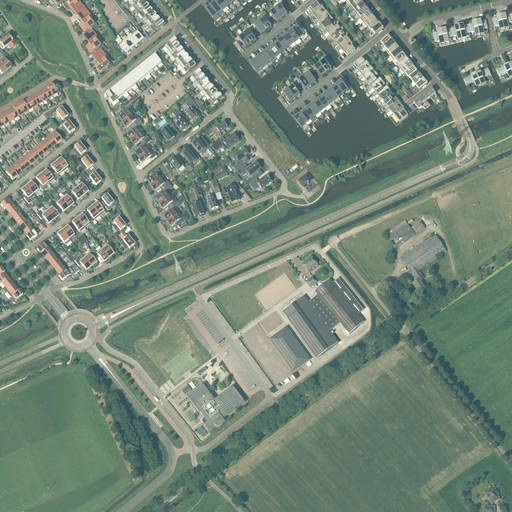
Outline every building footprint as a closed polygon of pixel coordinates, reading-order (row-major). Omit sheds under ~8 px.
[(73,5),(77,1),(76,0),(68,0),(69,1),(64,5),(69,11),(70,10),(74,7),(73,5)] [(91,6),(93,4),(90,1),(84,6),(79,0),(77,1),(73,5),(74,7),(70,10),(73,15),(74,14),(76,17),(85,10),(83,8),(83,7),(86,10),(91,6)] [(144,2),(143,1),(143,0),(142,0),(138,0),(131,6),(135,10),(145,2),(144,2)] [(218,0),(216,2),(223,11),(227,7),(221,0),(218,0)] [(280,5),(275,9),(282,18),(287,14),(281,7),(284,5),(281,0),(278,3),(280,5)] [(356,0),(349,6),(353,10),(362,3),(359,0),(356,0)] [(135,10),(139,15),(148,7),(146,4),(146,5),(145,3),(145,2),(135,10)] [(214,4),(211,6),(218,15),(223,11),(216,2),(215,2),(213,3),(214,4)] [(317,3),(309,9),(312,13),(316,10),(320,7),(317,3)] [(356,14),(356,15),(366,7),(365,7),(362,3),(353,10),(353,11),(354,10),(357,14),(356,14)] [(211,6),(206,10),(213,19),(218,15),(211,6)] [(309,16),(311,19),(314,16),(316,19),(317,19),(326,12),(321,6),(320,7),(316,10),(312,13),(309,16)] [(139,15),(142,19),(152,11),(150,9),(148,7),(139,15)] [(360,19),(369,12),(366,7),(356,15),(360,19)] [(277,22),(282,18),(275,9),(267,16),(269,17),(271,15),(277,22)] [(87,23),(92,19),(85,10),(76,17),(78,19),(78,20),(81,25),(85,21),(87,23)] [(146,23),(155,16),(153,13),(152,12),(152,11),(142,19),(144,18),(147,22),(146,23)] [(321,25),(329,18),(331,17),(326,12),(317,19),(316,19),(313,22),(315,24),(319,22),(321,25)] [(360,19),(363,23),(373,16),(370,12),(369,12),(360,19)] [(506,16),(505,15),(501,16),(503,26),(508,25),(508,24),(511,23),(510,15),(506,16)] [(146,23),(149,28),(159,20),(157,18),(155,16),(146,23)] [(267,31),(272,27),(267,21),(269,18),(269,17),(267,16),(259,22),(267,31)] [(376,20),(373,16),(363,23),(367,28),(376,20)] [(497,18),(492,19),(494,27),(499,26),(499,27),(503,26),(501,16),(496,17),(497,18)] [(318,27),(320,30),(323,27),(325,30),(326,31),(335,23),(331,17),(329,18),(321,25),(318,27)] [(93,30),(97,26),(92,19),(87,23),(85,21),(81,25),(80,26),(85,32),(90,28),(93,30)] [(149,28),(153,33),(163,24),(161,22),(160,22),(159,20),(149,28)] [(368,27),(372,32),(377,27),(380,25),(376,20),(367,28),(368,27)] [(483,30),(487,29),(486,21),(481,22),(481,21),(476,22),(479,32),(483,31),(483,30)] [(262,35),(267,31),(259,22),(252,28),(253,30),(256,28),(262,35)] [(472,24),(468,25),(470,33),(474,32),(474,33),(479,32),(476,22),(472,23),(472,24)] [(322,33),(325,36),(328,33),(330,36),(340,29),(335,23),(326,31),(325,30),(322,33)] [(299,39),(304,35),(300,30),(303,28),(300,24),(292,30),(299,39)] [(253,30),(252,28),(249,25),(246,28),(249,31),(244,35),(251,43),(256,39),(250,32),(253,30)] [(375,36),(378,34),(379,34),(382,31),(383,30),(380,25),(377,27),(372,32),(375,36)] [(463,25),(459,26),(461,36),(466,35),(465,34),(470,33),(468,25),(464,26),(463,25)] [(96,32),(100,29),(97,26),(93,30),(95,33),(93,34),(91,31),(83,38),(85,41),(84,41),(88,46),(92,43),(93,45),(98,40),(101,38),(96,32)] [(459,26),(454,27),(455,28),(450,29),(452,37),(457,36),(457,37),(461,36),(459,26)] [(327,38),(329,41),(332,39),(334,41),(335,42),(344,34),(340,29),(330,36),(327,38)] [(446,29),(441,30),(444,41),(448,39),(448,38),(452,37),(450,29),(446,30),(446,29)] [(287,34),(295,43),(299,39),(292,30),(290,31),(290,32),(287,34)] [(441,30),(437,31),(437,33),(433,34),(435,43),(444,41),(441,30)] [(137,32),(132,36),(138,43),(143,39),(137,32)] [(235,40),(237,43),(240,40),(246,48),(251,43),(244,35),(243,33),(235,40)] [(287,34),(283,38),(290,47),(295,43),(287,34)] [(339,47),(347,41),(349,40),(344,34),(335,42),(334,41),(331,44),(334,47),(337,44),(339,47)] [(380,42),(384,46),(392,40),(388,35),(387,37),(386,36),(383,39),(383,40),(380,42)] [(127,38),(134,47),(138,43),(132,36),(128,39),(127,38)] [(9,37),(0,43),(0,46),(2,50),(9,44),(12,48),(16,45),(13,41),(12,40),(9,37)] [(285,50),(290,47),(283,38),(282,37),(280,39),(281,39),(278,42),(285,50)] [(127,38),(122,41),(129,50),(134,47),(127,38)] [(169,52),(178,44),(176,42),(177,41),(175,39),(165,47),(169,52)] [(99,52),(104,48),(98,40),(93,45),(92,43),(88,46),(87,47),(92,53),(97,49),(99,52)] [(336,50),(338,52),(341,50),(344,53),(348,49),(352,46),(353,45),(349,40),(347,41),(339,47),(336,50)] [(384,46),(384,47),(387,51),(386,52),(396,44),(392,40),(384,46)] [(125,54),(129,50),(122,41),(117,46),(122,55),(124,53),(125,54)] [(278,42),(273,45),(281,54),(285,50),(278,42)] [(172,56),(182,48),(181,48),(180,47),(180,46),(178,44),(169,52),(172,56)] [(386,52),(390,56),(399,49),(396,45),(396,44),(386,52)] [(281,54),(273,45),(271,46),(272,47),(269,49),(276,58),(281,54)] [(352,46),(348,49),(344,53),(347,57),(355,50),(352,46)] [(102,54),(106,50),(104,48),(99,52),(92,58),(94,60),(93,61),(97,66),(100,62),(102,64),(107,60),(102,54)] [(176,61),(185,53),(183,51),(184,51),(182,48),(172,56),(176,61)] [(264,53),(271,62),(276,58),(269,49),(268,48),(266,50),(267,50),(264,53)] [(390,56),(393,61),(403,53),(399,49),(390,56)] [(179,65),(189,57),(187,55),(185,53),(176,61),(179,65)] [(259,57),(267,65),(271,62),(264,53),(259,57)] [(393,61),(397,65),(406,58),(406,57),(406,58),(403,54),(403,53),(393,61)] [(151,59),(157,67),(162,63),(156,56),(151,59)] [(11,67),(3,57),(0,59),(0,63),(6,71),(9,69),(9,68),(11,67)] [(189,58),(189,57),(179,65),(183,70),(192,62),(191,59),(190,59),(189,58)] [(255,60),(262,69),(267,65),(259,57),(255,60)] [(319,64),(326,73),(331,69),(326,62),(328,59),(327,58),(319,64)] [(397,65),(401,69),(410,62),(406,58),(397,65)] [(151,59),(147,63),(154,71),(153,70),(157,67),(151,59)] [(354,65),(357,69),(365,63),(362,59),(354,65)] [(96,66),(101,73),(106,68),(108,71),(113,67),(107,60),(102,64),(100,62),(97,66),(96,66)] [(257,73),(262,69),(255,60),(250,64),(257,73)] [(192,62),(193,62),(192,62),(183,70),(187,74),(196,66),(194,64),(192,62)] [(354,72),(356,74),(356,75),(359,72),(361,75),(362,75),(371,68),(366,62),(365,63),(357,69),(354,72)] [(401,69),(404,74),(413,66),(410,62),(401,69)] [(150,75),(154,71),(147,63),(143,66),(150,75)] [(319,64),(311,70),(313,72),(316,70),(321,77),(326,73),(319,64)] [(508,76),(511,74),(511,72),(508,64),(504,66),(504,67),(499,69),(502,75),(507,73),(508,76)] [(143,66),(138,70),(145,79),(150,75),(143,66)] [(405,73),(409,77),(417,71),(413,66),(404,74),(405,73)] [(311,86),(316,82),(310,74),(313,72),(311,70),(309,68),(306,70),(308,73),(304,77),(311,86)] [(361,75),(358,77),(360,80),(364,78),(366,80),(366,81),(374,74),(376,73),(371,68),(362,75),(361,75)] [(141,82),(145,79),(138,70),(134,74),(141,82)] [(475,73),(480,83),(484,81),(483,78),(488,76),(485,70),(480,72),(480,71),(475,73)] [(202,73),(200,71),(192,77),(196,81),(203,75),(201,73),(202,73)] [(417,71),(409,77),(412,82),(420,75),(417,71)] [(376,73),(374,74),(366,81),(366,80),(363,83),(365,86),(368,83),(370,86),(371,86),(380,79),(376,73)] [(475,85),(480,83),(475,73),(471,75),(471,76),(467,78),(469,85),(474,82),(475,85)] [(136,86),(135,84),(139,81),(141,82),(134,74),(129,77),(136,86)] [(207,80),(205,78),(203,75),(196,81),(199,86),(197,87),(207,80),(207,79),(207,80)] [(424,80),(420,75),(412,82),(416,86),(421,82),(424,80)] [(125,81),(132,89),(136,86),(129,77),(125,81)] [(311,86),(304,77),(299,81),(296,78),(293,80),(296,83),(297,85),(300,82),(306,90),(311,86)] [(380,79),(371,86),(370,86),(367,89),(370,91),(373,89),(375,92),(385,84),(380,79)] [(210,84),(209,82),(207,80),(197,87),(201,92),(211,84),(210,84)] [(424,80),(421,82),(416,86),(419,91),(422,88),(423,89),(426,86),(428,84),(424,80)] [(125,81),(120,84),(127,93),(132,89),(125,81)] [(341,81),(336,85),(343,94),(348,90),(345,85),(341,81)] [(296,83),(288,89),(295,98),(300,94),(294,87),(297,85),(296,83)] [(116,88),(123,97),(127,93),(120,84),(116,88)] [(212,86),(210,84),(211,84),(201,92),(204,96),(214,89),(212,86)] [(334,86),(335,86),(332,89),(339,98),(343,94),(336,85),(336,84),(334,86)] [(375,92),(372,94),(374,97),(377,94),(379,97),(380,98),(389,90),(385,84),(375,92)] [(47,88),(52,97),(57,94),(52,85),(47,88)] [(45,90),(43,91),(47,100),(52,97),(47,88),(44,90),(45,90)] [(116,88),(111,91),(118,100),(123,97),(116,88)] [(330,90),(327,93),(334,101),(339,98),(332,89),(331,88),(329,90),(330,90)] [(217,93),(217,92),(216,91),(214,89),(204,96),(205,96),(206,95),(210,99),(217,93)] [(288,89),(283,94),(280,96),(281,97),(284,95),(290,102),(295,98),(288,89)] [(422,96),(426,101),(427,101),(426,101),(430,98),(434,102),(439,98),(431,89),(422,96)] [(389,90),(380,98),(379,97),(376,100),(379,103),(382,100),(384,103),(394,96),(389,90)] [(47,100),(43,91),(38,94),(43,102),(47,100)] [(112,92),(110,93),(109,92),(106,94),(109,98),(108,99),(111,105),(118,99),(118,100),(111,91),(111,92),(112,92)] [(210,99),(215,105),(218,102),(217,101),(222,97),(220,94),(219,95),(217,93),(210,99)] [(322,96),(329,105),(334,101),(327,93),(322,96)] [(38,94),(33,97),(38,105),(43,102),(38,94)] [(322,96),(318,100),(325,109),(329,105),(322,96)] [(389,109),(397,102),(398,101),(394,96),(384,103),(381,105),(383,108),(386,106),(388,109),(389,109)] [(422,107),(421,105),(422,105),(425,109),(430,105),(427,101),(426,101),(422,96),(413,104),(417,108),(419,110),(422,107)] [(38,105),(33,97),(28,100),(33,108),(38,105)] [(193,122),(199,117),(192,108),(196,105),(191,99),(185,104),(189,108),(185,111),(193,122)] [(315,101),(316,102),(313,104),(320,113),(325,109),(318,100),(317,99),(315,101)] [(26,101),(23,103),(28,111),(33,108),(28,100),(26,101)] [(391,111),(393,114),(403,107),(398,101),(397,102),(389,109),(388,109),(385,111),(388,114),(391,111)] [(243,102),(235,109),(238,112),(243,108),(247,112),(253,107),(249,102),(246,105),(243,102)] [(28,111),(23,103),(18,105),(23,114),(28,111)] [(311,105),(308,108),(315,116),(320,113),(313,104),(312,103),(311,105)] [(18,105),(13,108),(19,117),(23,114),(18,105)] [(132,115),(129,111),(131,109),(129,106),(124,110),(126,113),(120,118),(120,119),(123,123),(135,114),(134,113),(132,115)] [(306,108),(306,109),(304,111),(311,120),(315,116),(308,108),(308,107),(306,108)] [(400,122),(408,116),(404,111),(405,110),(403,107),(393,114),(400,122)] [(9,112),(14,120),(19,117),(13,108),(11,110),(9,112)] [(56,113),(63,120),(68,116),(65,113),(66,113),(62,109),(61,109),(56,113)] [(176,125),(176,124),(182,131),(183,130),(183,131),(185,130),(187,128),(186,128),(188,127),(181,119),(184,117),(178,109),(173,114),(177,119),(174,122),(174,123),(176,125)] [(257,111),(250,117),(254,122),(261,116),(257,111)] [(302,113),(299,115),(306,124),(311,120),(304,111),(303,111),(301,112),(302,113)] [(4,115),(9,123),(14,120),(9,112),(4,115)] [(138,118),(135,114),(123,123),(126,127),(127,127),(134,122),(136,125),(141,121),(139,118),(138,118)] [(0,117),(0,119),(4,126),(9,123),(4,115),(0,117)] [(297,116),(297,117),(294,119),(301,128),(306,124),(299,115),(298,115),(297,116)] [(261,116),(254,122),(258,126),(265,121),(261,116)] [(157,126),(156,126),(158,129),(167,122),(164,118),(162,120),(159,117),(153,122),(157,126)] [(69,123),(68,122),(68,123),(65,125),(63,126),(64,127),(61,129),(65,134),(66,134),(68,132),(70,134),(75,130),(72,127),(73,127),(69,122),(69,123)] [(220,133),(228,127),(223,122),(216,128),(215,127),(215,126),(210,130),(218,139),(222,135),(221,135),(220,133)] [(161,133),(168,142),(175,137),(168,129),(173,125),(171,123),(165,127),(166,129),(161,133)] [(268,125),(262,131),(266,136),(272,130),(268,125)] [(140,133),(137,128),(128,136),(128,137),(131,141),(143,131),(140,133)] [(272,130),(266,136),(270,140),(276,135),(272,130)] [(146,136),(143,131),(131,141),(134,145),(135,144),(135,145),(142,140),(144,143),(149,138),(147,136),(146,136)] [(50,136),(57,144),(61,141),(55,133),(50,136)] [(236,143),(239,141),(234,135),(222,144),(219,141),(210,149),(213,153),(222,146),(226,150),(228,148),(229,149),(231,147),(232,147),(236,144),(236,143)] [(50,136),(46,140),(52,147),(54,146),(57,144),(50,136)] [(205,148),(198,139),(192,144),(200,153),(205,150),(211,157),(214,154),(213,153),(210,149),(208,146),(205,148)] [(42,144),(48,151),(52,147),(46,140),(42,144)] [(276,142),(268,149),(271,152),(276,148),(280,152),(286,147),(282,142),(278,145),(276,142)] [(37,147),(43,154),(43,155),(48,151),(42,144),(37,147)] [(81,154),(82,155),(86,151),(85,151),(86,150),(82,146),(82,147),(80,144),(75,147),(77,149),(75,151),(79,156),(81,154)] [(151,149),(148,151),(145,146),(136,153),(136,154),(136,155),(139,159),(151,149)] [(33,151),(39,158),(43,155),(43,154),(37,147),(33,151)] [(244,147),(232,157),(234,159),(236,158),(240,163),(234,168),(237,172),(245,165),(244,164),(249,160),(246,156),(249,154),(248,152),(246,149),(245,149),(244,147)] [(286,147),(280,152),(284,157),(290,152),(286,147)] [(196,154),(194,156),(188,148),(185,150),(181,153),(191,165),(196,160),(197,162),(200,159),(196,154)] [(143,162),(143,163),(150,158),(152,160),(157,156),(151,149),(139,159),(142,163),(143,162)] [(28,154),(34,161),(34,162),(39,158),(33,151),(28,154)] [(24,158),(30,165),(34,162),(34,161),(28,154),(24,158)] [(86,167),(88,169),(93,165),(90,162),(91,162),(88,158),(87,158),(87,157),(81,162),(82,162),(79,164),(84,169),(83,169),(84,169),(86,167)] [(172,173),(174,177),(180,173),(178,171),(184,166),(177,157),(174,159),(174,158),(171,160),(171,161),(171,162),(173,165),(175,168),(177,169),(172,173)] [(19,162),(25,168),(25,169),(30,165),(24,158),(19,162)] [(226,158),(221,162),(225,167),(230,163),(226,159),(226,158)] [(59,160),(56,162),(63,172),(68,168),(61,159),(59,160)] [(19,162),(15,165),(21,173),(25,169),(25,168),(19,162)] [(59,176),(63,172),(56,162),(53,165),(51,167),(56,173),(53,174),(58,180),(60,178),(59,176)] [(246,166),(240,170),(244,175),(247,172),(248,174),(247,175),(248,176),(249,176),(250,176),(251,177),(261,169),(256,163),(248,169),(246,166)] [(10,169),(17,177),(19,175),(19,174),(21,173),(15,165),(10,169)] [(12,180),(17,177),(10,169),(6,172),(12,180)] [(151,187),(163,177),(160,172),(158,169),(153,174),(155,176),(148,181),(149,182),(149,183),(152,186),(151,187)] [(44,172),(41,174),(49,184),(53,180),(55,182),(58,180),(53,174),(51,176),(46,171),(44,172)] [(46,186),(49,184),(41,174),(38,177),(36,179),(41,184),(39,186),(43,192),(46,189),(47,188),(47,187),(46,186)] [(96,186),(101,181),(99,179),(99,178),(96,174),(95,174),(90,178),(93,182),(92,184),(94,186),(95,185),(96,186)] [(308,183),(312,180),(308,174),(299,181),(303,187),(307,184),(308,184),(309,183),(308,183)] [(252,188),(253,187),(255,190),(259,187),(260,187),(262,190),(272,182),(267,176),(259,182),(256,179),(249,184),(252,188)] [(155,190),(156,191),(162,186),(165,188),(170,184),(167,181),(167,182),(163,177),(151,187),(155,191),(155,190)] [(76,187),(83,196),(86,194),(88,192),(83,186),(85,184),(81,179),(79,181),(80,182),(79,183),(78,185),(80,186),(77,188),(76,187)] [(26,186),(34,196),(34,195),(33,194),(38,190),(31,183),(29,184),(26,186)] [(197,197),(202,195),(198,185),(193,187),(197,197)] [(23,189),(21,190),(26,196),(24,198),(29,205),(32,202),(29,199),(34,196),(26,186),(23,189)] [(240,200),(234,186),(227,189),(232,203),(240,200)] [(80,199),(83,196),(76,187),(71,191),(69,189),(66,191),(71,196),(73,194),(78,200),(80,198),(80,199)] [(63,197),(61,199),(68,208),(71,206),(71,205),(73,204),(68,198),(71,196),(66,191),(63,194),(62,194),(62,195),(62,196),(63,197)] [(169,197),(165,192),(156,199),(157,200),(160,204),(159,204),(159,205),(169,197)] [(109,198),(107,195),(102,199),(108,207),(113,203),(113,202),(110,198),(109,198)] [(218,202),(217,198),(215,199),(214,195),(206,198),(208,202),(207,203),(208,206),(209,206),(211,210),(219,208),(217,203),(218,202)] [(178,202),(175,199),(173,201),(169,197),(159,205),(163,209),(163,208),(164,209),(170,204),(173,206),(178,202)] [(4,209),(13,202),(11,200),(9,198),(1,205),(4,209)] [(61,199),(62,200),(57,204),(63,212),(65,210),(65,211),(68,208),(61,199)] [(16,207),(13,202),(4,209),(5,209),(6,210),(6,211),(8,213),(9,213),(16,207)] [(46,211),(54,220),(57,218),(56,217),(58,216),(54,210),(56,208),(51,202),(48,204),(51,207),(46,211)] [(173,206),(175,209),(164,217),(165,218),(168,222),(167,222),(179,213),(176,208),(180,205),(178,202),(173,206)] [(201,207),(200,203),(197,204),(196,202),(192,203),(193,205),(192,206),(194,209),(193,210),(194,214),(195,214),(197,217),(200,216),(200,217),(204,216),(203,215),(204,214),(202,210),(203,210),(203,209),(202,209),(202,208),(202,207),(201,207)] [(95,204),(92,207),(99,216),(104,213),(106,215),(108,213),(105,209),(103,211),(97,203),(95,205),(95,204)] [(9,214),(11,217),(11,216),(12,218),(20,211),(19,212),(15,208),(17,207),(16,207),(9,213),(9,214)] [(92,222),(99,216),(92,207),(89,209),(89,210),(87,211),(92,218),(90,220),(92,222)] [(24,216),(20,211),(12,218),(14,219),(13,220),(15,222),(16,222),(24,216)] [(51,223),(54,220),(46,211),(41,215),(39,212),(36,214),(41,220),(43,218),(48,224),(50,222),(51,223)] [(183,217),(179,213),(167,222),(171,226),(172,226),(176,224),(178,226),(186,220),(183,217)] [(80,216),(77,219),(85,228),(89,224),(82,215),(80,217),(80,216)] [(16,223),(18,226),(19,226),(20,227),(26,222),(23,217),(24,216),(16,222),(16,223)] [(74,222),(72,223),(80,232),(85,228),(77,219),(74,221),(74,222)] [(115,225),(113,227),(117,232),(119,231),(120,230),(120,231),(125,227),(125,226),(122,221),(121,222),(119,219),(114,223),(115,225)] [(405,221),(385,235),(394,249),(415,235),(410,229),(405,221)] [(30,226),(26,222),(20,227),(21,229),(20,229),(23,232),(23,231),(23,232),(30,226)] [(30,226),(23,232),(24,232),(23,233),(27,237),(34,231),(30,226)] [(75,236),(67,227),(65,229),(65,228),(62,231),(70,240),(75,236)] [(37,235),(34,231),(27,237),(30,241),(37,235)] [(64,243),(68,239),(70,240),(62,231),(59,233),(59,234),(57,235),(64,243)] [(83,235),(80,238),(85,244),(87,242),(88,241),(83,235)] [(435,235),(401,258),(412,275),(413,274),(418,281),(419,280),(420,281),(424,279),(419,271),(446,252),(435,235)] [(129,249),(134,245),(132,242),(133,241),(129,237),(129,238),(128,237),(123,241),(122,242),(121,243),(125,248),(125,249),(128,247),(129,249)] [(80,238),(77,240),(82,246),(85,244),(80,238)] [(45,242),(37,249),(40,254),(49,247),(45,242)] [(102,250),(109,258),(112,256),(111,255),(113,254),(110,250),(113,248),(109,243),(108,243),(106,245),(107,246),(102,250)] [(44,257),(45,258),(52,251),(49,247),(40,254),(41,254),(42,255),(44,258),(44,257)] [(103,262),(105,260),(106,261),(109,258),(102,250),(101,249),(96,253),(95,251),(92,253),(95,257),(96,258),(98,256),(103,262)] [(45,258),(44,259),(47,261),(48,262),(56,256),(52,251),(45,258)] [(91,251),(84,257),(91,267),(94,265),(94,264),(96,263),(93,259),(95,257),(92,253),(91,251)] [(51,266),(52,267),(60,261),(56,256),(48,262),(49,263),(48,263),(50,266),(51,266)] [(302,265),(308,272),(317,264),(311,256),(307,260),(308,260),(302,265)] [(84,257),(83,258),(84,259),(80,263),(77,259),(74,261),(79,267),(81,265),(86,271),(88,269),(91,267),(84,257)] [(52,267),(52,268),(54,271),(54,270),(56,272),(64,265),(60,261),(52,267)] [(67,270),(64,265),(56,272),(56,273),(58,275),(59,276),(59,277),(67,270)] [(67,270),(59,277),(62,281),(66,278),(67,279),(70,276),(69,276),(71,274),(67,270)] [(10,281),(10,280),(8,278),(7,277),(1,283),(5,287),(11,282),(10,281)] [(310,288),(315,284),(317,282),(313,277),(306,282),(310,288)] [(286,309),(283,312),(284,314),(283,314),(284,315),(285,315),(317,359),(338,343),(330,331),(340,323),(349,335),(364,323),(358,315),(364,310),(338,279),(333,284),(330,280),(330,279),(319,288),(315,291),(318,296),(309,302),(304,296),(286,309)] [(418,281),(413,284),(419,294),(426,289),(420,281),(419,280),(418,281)] [(14,286),(15,286),(13,283),(12,284),(11,282),(5,287),(8,292),(7,293),(15,287),(14,286)] [(17,290),(18,289),(16,287),(15,287),(7,293),(11,298),(19,291),(18,291),(17,290)] [(12,297),(16,301),(17,301),(19,299),(19,298),(23,295),(19,291),(11,298),(12,297)] [(287,328),(271,340),(295,373),(311,361),(287,328)] [(205,367),(197,373),(199,376),(207,370),(205,367)] [(245,402),(233,386),(215,400),(203,384),(187,397),(199,413),(200,412),(208,422),(204,425),(208,431),(215,425),(217,427),(225,421),(223,419),(245,402)] [(188,386),(182,391),(185,395),(191,390),(188,386)] [(498,495),(497,492),(494,487),(489,490),(489,489),(484,492),(486,496),(487,495),(489,498),(489,499),(490,501),(487,502),(487,507),(484,507),(483,511),(494,511),(494,507),(493,507),(493,506),(492,504),(499,500),(497,496),(498,495)]
